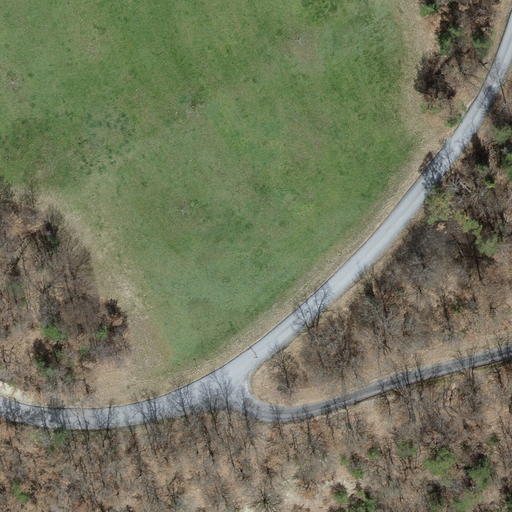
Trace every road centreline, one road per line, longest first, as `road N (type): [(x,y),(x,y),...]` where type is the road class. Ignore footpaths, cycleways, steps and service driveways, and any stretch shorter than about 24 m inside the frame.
road 1 (unclassified): [(213,384),(313,309),(440,175),(486,102),(511,35)]
road 2 (unclassified): [(511,347),(288,415),(237,413),(213,384)]
road 3 (unclassified): [(213,384),(128,418),(43,425),(0,412)]
